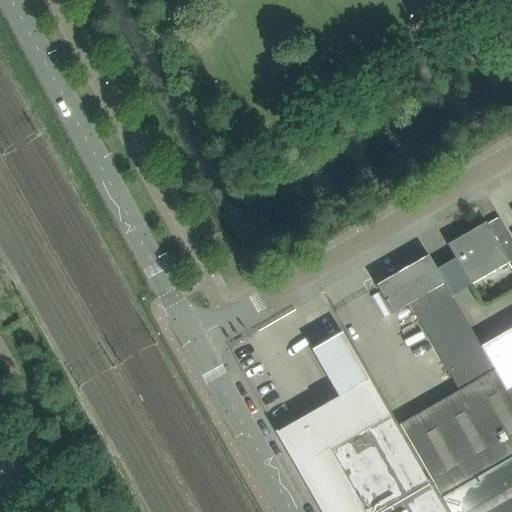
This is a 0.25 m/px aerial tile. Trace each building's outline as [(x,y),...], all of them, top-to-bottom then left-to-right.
[(511,240),(499,219),(487,226),(486,223),(448,245),(470,285),(507,263),(511,271),(511,240)] [(409,305),(450,376),(486,355),(481,347),(439,274),(429,256),(377,286),(393,314),(409,305)] [(511,329),(481,347),(486,355),(506,390),(511,387),(511,329)] [(322,511),(383,511),(422,490),(429,485),(342,334),(312,351),(339,397),(278,433),(322,511)] [(450,376),(459,391),(470,410),(487,400),(511,440),(511,387),(506,390),(486,355),(450,376)] [(457,490),(484,473),(511,457),(511,440),(487,400),(470,410),(459,391),(415,417),(457,490)] [(400,426),(442,500),(457,490),(415,417),(400,426)] [(511,511),(511,457),(484,473),(505,511),(511,511)] [(505,511),(484,473),(457,490),(442,500),(449,511),(505,511)] [(444,511),(429,485),(422,490),(383,511),(444,511)]
